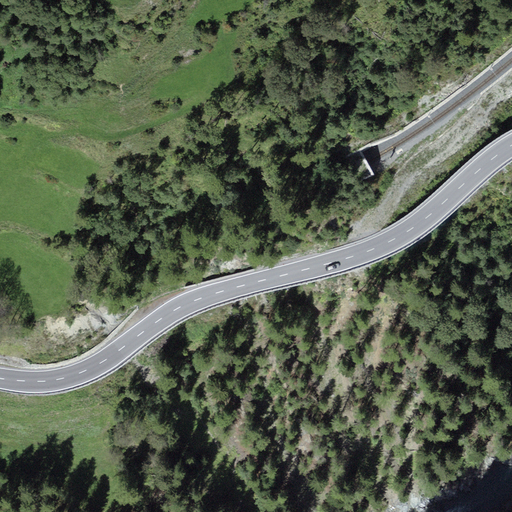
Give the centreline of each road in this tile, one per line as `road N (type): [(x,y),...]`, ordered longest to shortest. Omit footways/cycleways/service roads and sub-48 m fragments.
road 1 (primary): [(363,251),(186,302),(77,373),(0,378)]
road 2 (unclassified): [(363,251),(360,239),(411,169),(511,80)]
road 3 (primary): [(511,144),(421,221),(363,251)]
